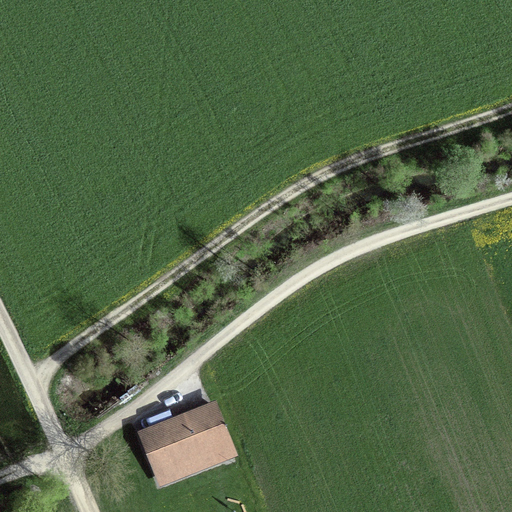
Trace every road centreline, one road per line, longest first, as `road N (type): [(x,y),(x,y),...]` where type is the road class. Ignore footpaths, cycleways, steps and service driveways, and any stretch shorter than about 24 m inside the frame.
road 1 (track): [(33,387),(57,359),(279,199),(325,174),(511,110)]
road 2 (track): [(66,457),(335,257),(511,199)]
